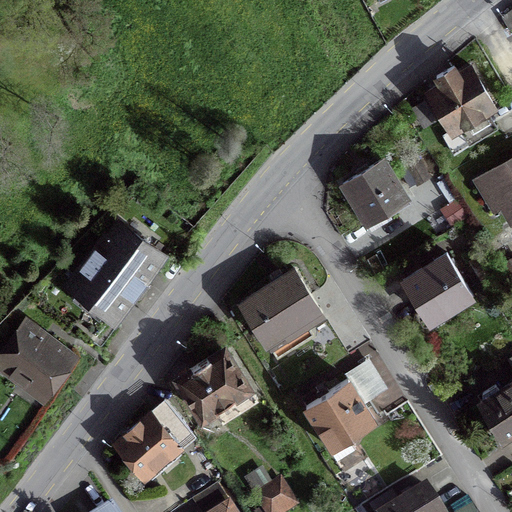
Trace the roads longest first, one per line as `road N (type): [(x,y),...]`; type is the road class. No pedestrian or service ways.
road 1 (residential): [(275,182),(17,511)]
road 2 (residential): [(275,182),(495,511)]
road 3 (residential): [(470,0),(390,66),(275,182)]
